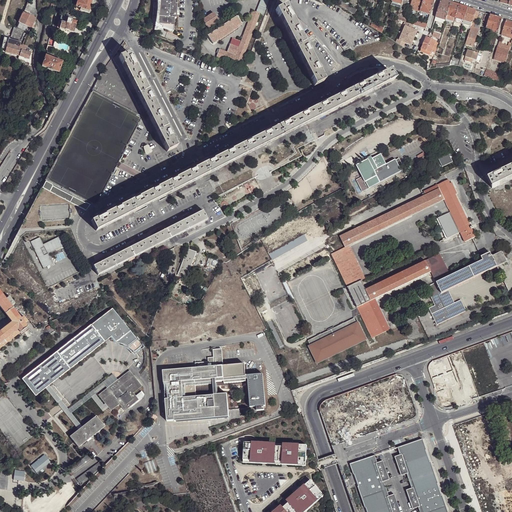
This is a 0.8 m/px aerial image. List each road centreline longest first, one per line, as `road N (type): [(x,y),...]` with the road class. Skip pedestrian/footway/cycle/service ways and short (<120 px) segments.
road 1 (residential): [(434,88),(337,134),(277,190),(182,241),(173,236)]
road 2 (unknown): [(287,344),(268,302),(279,270),(475,161)]
road 3 (residential): [(192,161),(83,218),(82,240),(108,248),(205,200)]
road 4 (tertiary): [(6,234),(122,31)]
road 5 (residential): [(412,358),(311,402),(345,511)]
road 6 (tertiary): [(107,23),(13,202)]
road 7 (residential): [(351,73),(192,161)]
road 8 (residential): [(509,234),(484,205),(471,129),(434,88)]
road 9 (unknown): [(138,374),(150,399),(124,420),(108,454),(76,474),(57,470)]
road 10 (residential): [(192,161),(124,28)]
road 11 (unknown): [(164,457),(282,415)]
